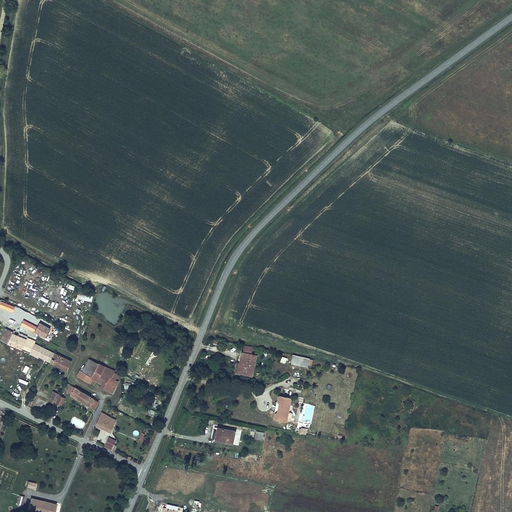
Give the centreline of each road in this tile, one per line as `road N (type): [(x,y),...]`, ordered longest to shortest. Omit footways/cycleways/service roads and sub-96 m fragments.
road 1 (tertiary): [(511,15),(350,136),(256,227),(226,271),(145,469)]
road 2 (residential): [(145,469),(0,401)]
road 3 (unknown): [(183,375),(261,392),(297,374)]
